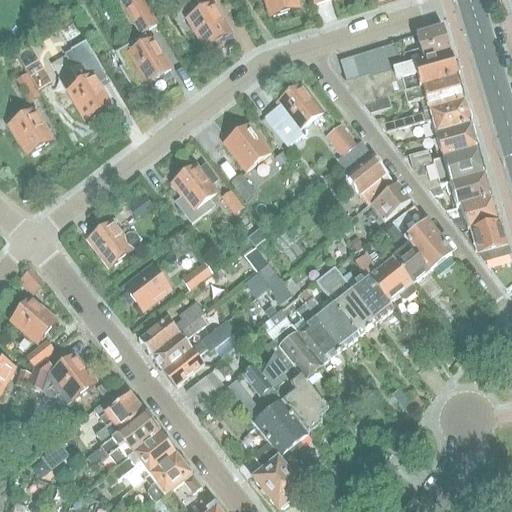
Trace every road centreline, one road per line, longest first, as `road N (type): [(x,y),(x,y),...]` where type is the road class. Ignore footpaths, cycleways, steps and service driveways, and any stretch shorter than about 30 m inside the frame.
road 1 (residential): [(251,511),(34,243)]
road 2 (residential): [(34,243),(248,77),(314,47)]
road 3 (residential): [(511,313),(314,47)]
road 4 (residential): [(314,47),(468,1)]
road 5 (secondary): [(511,152),(468,1)]
